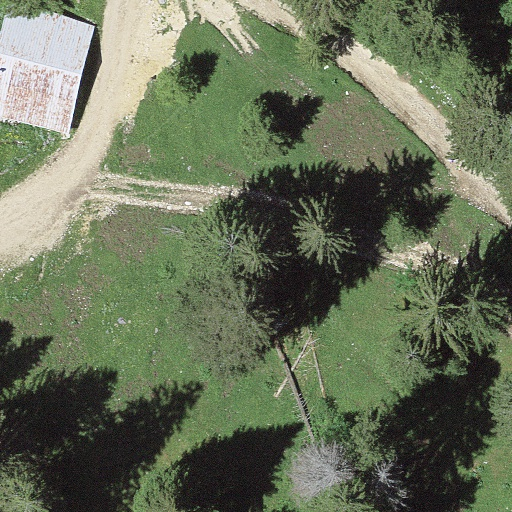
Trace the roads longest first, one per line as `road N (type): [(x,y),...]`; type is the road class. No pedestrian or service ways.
road 1 (track): [(58,185),(185,202),(384,255),(475,270),(511,255)]
road 2 (track): [(265,0),(370,53),(511,188)]
road 3 (track): [(129,0),(96,141),(37,210),(0,235)]
